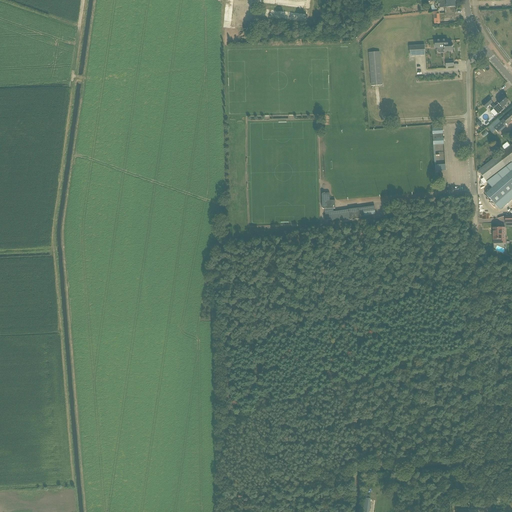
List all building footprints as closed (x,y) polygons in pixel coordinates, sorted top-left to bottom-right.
[(66,0),(62,0),(62,12),(73,12),(72,0),(66,0)] [(446,8),(447,14),(455,14),(455,0),(446,1),(446,0),(438,1),(439,8),(446,8)] [(452,44),(448,44),(447,40),(434,41),(435,49),(437,48),(437,49),(444,49),(444,51),(453,51),(452,44)] [(409,46),(410,57),(425,56),(425,45),(409,46)] [(368,53),(371,86),(382,85),(380,52),(368,53)] [(493,109),(490,112),(495,117),(497,114),(498,115),(504,110),(502,108),(505,105),(505,104),(508,102),(505,98),(503,96),(500,99),(499,99),(497,100),(498,102),(496,103),(498,104),(493,109)] [(489,99),(482,105),(485,109),(492,103),(489,99)] [(500,122),(493,128),(496,131),(498,133),(508,124),(511,120),(511,111),(511,112),(500,122)] [(432,125),(433,145),(444,144),(442,128),(436,128),(436,125),(432,125)] [(479,171),(487,182),(511,162),(511,145),(511,146),(479,171)] [(495,205),(500,210),(511,199),(511,169),(485,193),(495,205)] [(331,220),(332,223),(360,219),(359,213),(360,213),(360,211),(358,211),(358,208),(332,212),(332,208),(335,208),(334,200),(329,200),(328,195),(328,194),(327,193),(322,194),(321,194),(320,195),(320,196),(322,207),(322,208),(322,209),(323,210),(325,210),(325,213),(326,221),(331,220)] [(502,228),(493,229),(493,242),(498,242),(498,243),(501,243),(505,243),(505,239),(502,239),(502,228)]
